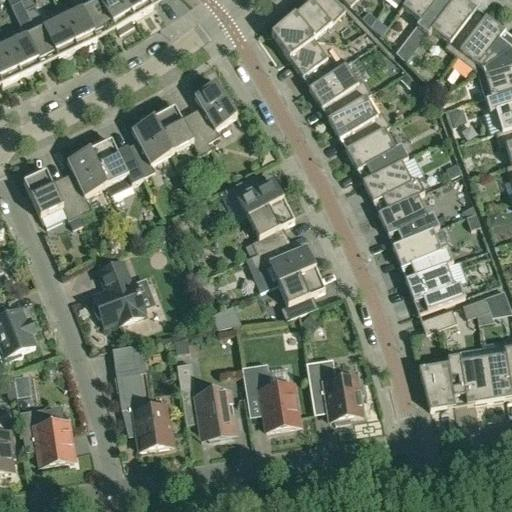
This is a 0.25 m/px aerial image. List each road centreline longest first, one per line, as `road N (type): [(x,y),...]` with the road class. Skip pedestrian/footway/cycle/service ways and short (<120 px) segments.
road 1 (residential): [(225,19),(325,193),(391,358),(414,448)]
road 2 (residential): [(117,492),(46,278),(0,182)]
road 3 (residential): [(414,448),(117,492)]
road 4 (residential): [(0,152),(102,99),(225,19)]
